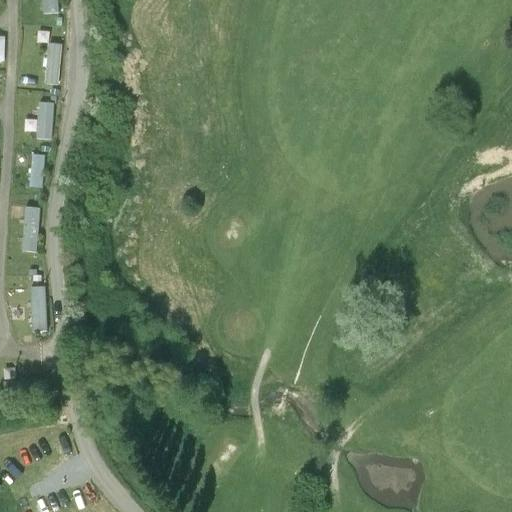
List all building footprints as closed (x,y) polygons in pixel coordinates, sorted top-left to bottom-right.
[(45,0),(46,13),(65,13),(64,0),(45,0)] [(48,83),(63,83),(64,41),(50,40),(48,83)] [(40,139),(56,139),(57,99),(41,99),(40,139)] [(33,187),(48,187),(49,151),(35,151),(33,187)] [(27,205),(26,251),(41,251),(42,205),(27,205)] [(35,328),(50,328),(48,283),(33,284),(35,328)] [(11,304),(11,326),(33,326),(33,304),(11,304)] [(19,384),(18,366),(7,367),(8,385),(19,384)]
